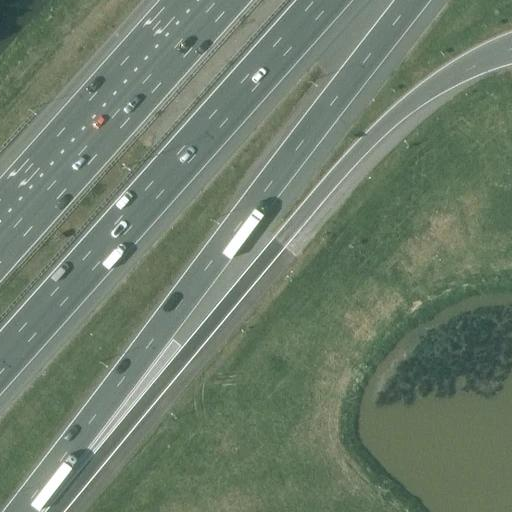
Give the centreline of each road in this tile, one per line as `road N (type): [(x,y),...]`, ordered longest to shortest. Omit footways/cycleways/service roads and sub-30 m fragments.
road 1 (motorway): [(34,511),(385,123),(459,69),(511,48)]
road 2 (motorway): [(20,511),(412,0)]
road 3 (motorway): [(0,361),(323,0)]
road 4 (motorway): [(202,0),(0,225)]
